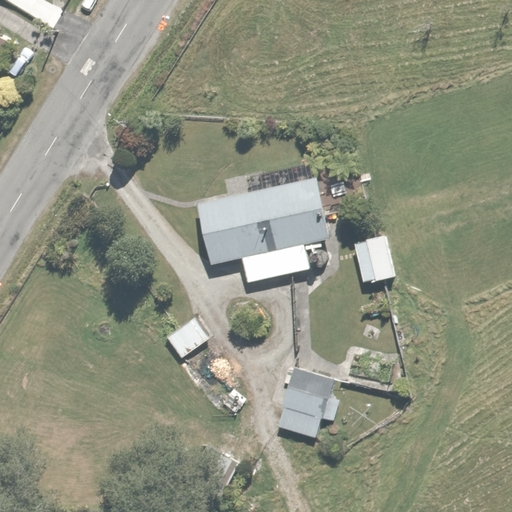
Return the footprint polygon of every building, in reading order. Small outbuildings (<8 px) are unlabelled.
[(0,53),(10,40),(0,32),(0,53)] [(247,283),(311,267),(304,241),(331,234),(321,202),(315,177),(314,172),(228,194),(195,202),(210,260),(239,253),(247,283)] [(386,231),(351,239),(359,280),(395,273),(386,231)] [(195,314),(164,334),(179,358),(210,337),(195,314)] [(316,436),(333,374),(290,362),(272,424),(316,436)]
